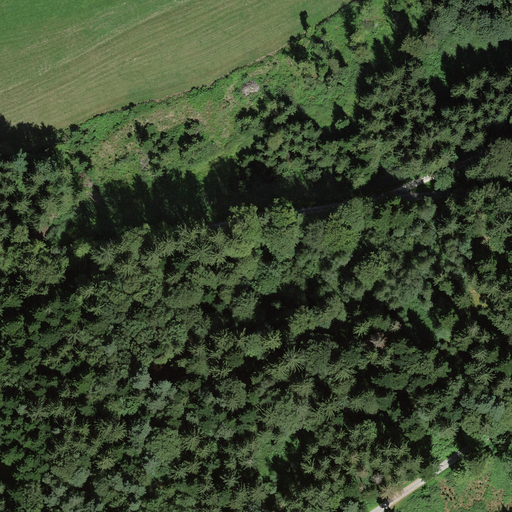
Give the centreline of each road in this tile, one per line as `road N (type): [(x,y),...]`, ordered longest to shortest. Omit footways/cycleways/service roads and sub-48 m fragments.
road 1 (track): [(511,375),(153,453),(0,504)]
road 2 (unclassified): [(0,260),(385,198),(511,191)]
road 3 (unclassified): [(511,418),(375,511)]
road 4 (track): [(385,198),(511,140)]
